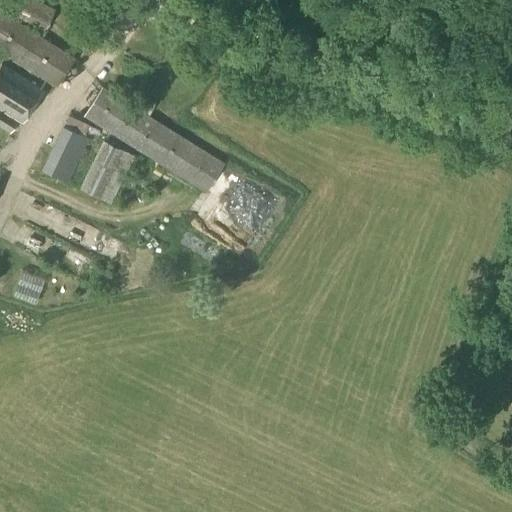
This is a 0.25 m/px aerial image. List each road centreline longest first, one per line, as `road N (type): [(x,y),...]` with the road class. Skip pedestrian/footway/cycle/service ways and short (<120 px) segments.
road 1 (track): [(179,0),(511,115)]
road 2 (track): [(511,470),(459,443),(454,419),(511,270)]
